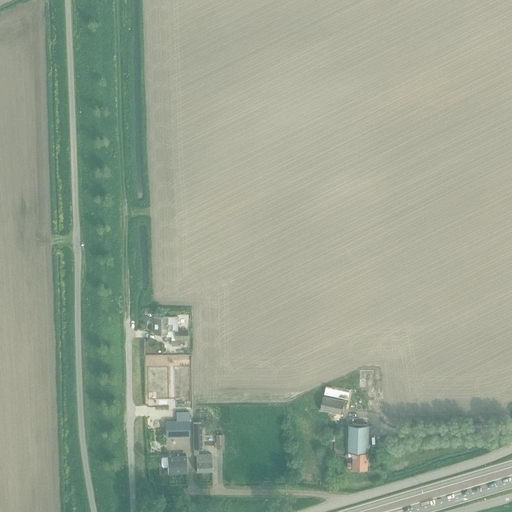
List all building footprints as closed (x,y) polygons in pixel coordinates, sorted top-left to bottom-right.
[(177,317),(153,317),(153,334),(166,334),(166,336),(171,336),(171,340),(177,340),(187,340),(187,330),(177,330),(177,317)] [(320,408),(342,412),(344,400),(323,395),(320,408)] [(166,422),(166,437),(189,436),(189,413),(176,413),(176,422),(166,422)] [(349,423),(348,455),(353,455),(353,463),(348,463),(348,469),(353,469),(367,469),(368,419),(350,418),(350,423),(349,423)] [(211,455),(198,455),(198,450),(201,449),(201,423),(193,423),(193,450),(193,456),(195,456),(196,472),(212,472),(211,455)] [(168,473),(187,472),(186,450),(166,452),(167,458),(163,459),(161,460),(161,467),(163,469),(167,468),(168,473)]
